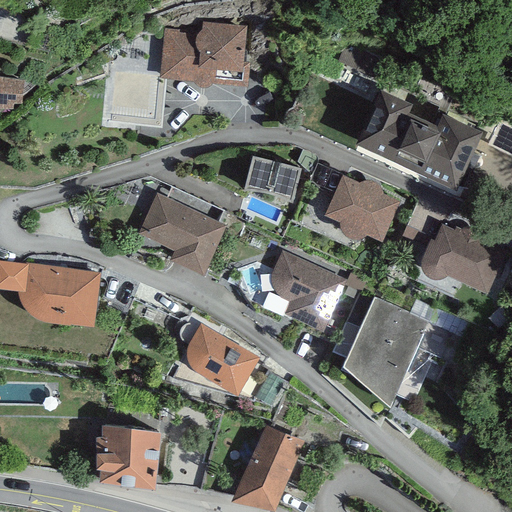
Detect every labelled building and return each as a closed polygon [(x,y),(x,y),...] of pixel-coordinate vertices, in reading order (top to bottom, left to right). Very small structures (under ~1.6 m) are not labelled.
[(256,38),(167,26),(160,81),(249,92),(256,38)] [(0,102),(13,103),(14,97),(21,98),(24,76),(6,76),(7,66),(0,65),(0,102)] [(481,140),(380,90),(354,141),(455,191),(481,140)] [(296,172),(250,160),(241,194),(288,206),(296,172)] [(388,207),(330,185),(311,233),(370,256),(388,207)] [(225,225),(156,193),(138,231),(172,247),(167,256),(203,273),(225,225)] [(506,254),(443,232),(427,279),(490,301),(506,254)] [(346,278),(282,249),(271,273),(270,276),(272,281),(274,289),(278,293),(283,296),(289,298),(283,312),(323,327),(346,278)] [(100,269),(0,258),(0,283),(17,287),(18,290),(21,296),(25,303),(32,311),(40,315),(49,319),(59,320),(94,322),(100,269)] [(427,320),(374,295),(341,368),(360,376),(390,402),(427,320)] [(260,353),(200,321),(188,342),(187,346),(187,353),(189,358),(192,365),(196,369),(201,371),(237,392),(260,353)] [(161,427),(101,421),(96,473),(154,482),(161,427)] [(304,439),(266,422),(230,495),(275,503),(304,439)]
